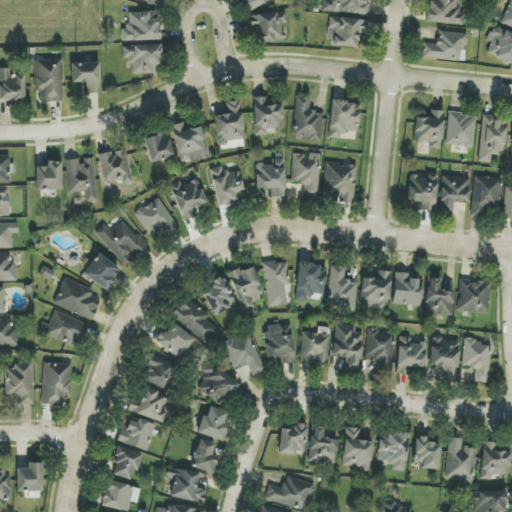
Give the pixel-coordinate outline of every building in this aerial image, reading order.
[(242,0),(248,11),(274,0),(242,0)] [(322,0),(321,11),(366,16),(367,0),(322,0)] [(463,25),(464,11),(456,11),(457,0),(427,0),(426,23),(463,25)] [(511,29),(511,0),(510,0),(500,24),(511,29)] [(287,23),(285,10),(247,16),(249,28),(257,27),(259,44),(283,40),(281,24),(287,23)] [(125,13),(126,41),(159,41),(158,19),(149,19),(149,12),(125,13)] [(356,48),(357,34),(366,34),(366,20),(329,18),(327,46),(356,48)] [(486,54),(511,65),(511,33),(492,26),(486,42),(490,44),(486,54)] [(422,44),(422,59),(459,61),(459,51),(465,51),(466,33),(437,32),(437,45),(422,44)] [(122,47),(123,60),(131,60),(132,74),(161,73),(160,45),(122,47)] [(34,92),(41,92),(41,102),(62,101),(62,60),(34,60),(34,92)] [(70,83),(86,83),(86,95),(100,95),(99,63),(70,64),(70,83)] [(25,75),(9,75),(9,69),(0,68),(0,102),(24,102),(25,75)] [(282,130),(281,105),(266,105),(266,97),(253,98),(254,136),(266,135),(266,130),(282,130)] [(293,134),(302,134),(302,140),(320,141),(321,112),(309,112),(310,98),(294,98),(293,134)] [(357,133),(359,104),(331,101),(328,138),(340,139),(341,132),(357,133)] [(244,141),(241,102),(226,102),(226,115),(214,116),(216,143),(244,141)] [(414,117),(413,142),(428,143),(428,149),(442,149),(443,111),(430,111),(430,118),(414,117)] [(473,147),(475,114),(447,113),(446,146),(473,147)] [(506,121),(494,120),(494,116),(481,115),(479,162),(490,163),(491,153),(504,153),(506,121)] [(181,164),(208,157),(200,126),(185,131),(183,123),(170,126),(181,164)] [(151,163),(174,156),(166,132),(144,139),(151,163)] [(98,155),(103,182),(122,179),(122,184),(131,183),(126,151),(111,153),(98,155)] [(319,154),(309,154),(309,155),(292,155),(291,184),(303,184),(302,198),(318,199),(319,154)] [(0,184),(12,184),(11,164),(10,165),(9,156),(0,155),(0,184)] [(284,197),(283,159),(272,159),(272,164),(255,164),(256,190),(270,189),(270,198),(284,197)] [(68,193),(84,193),(85,203),(96,202),(95,161),(67,162),(68,193)] [(61,191),(62,162),(47,162),(46,167),(35,167),(35,190),(61,191)] [(323,196),(338,197),(338,203),(354,204),(355,165),(324,163),(323,196)] [(245,199),(238,170),(223,174),(221,167),(209,170),(218,206),(245,199)] [(437,175),(426,173),(426,177),(409,176),(406,200),(421,202),(420,210),(434,212),(437,175)] [(469,178),(441,176),(439,213),(451,214),(452,203),(468,203),(469,178)] [(501,177),(473,176),(471,216),(499,217),(501,177)] [(196,217),(193,208),(205,205),(198,180),(181,185),(181,182),(170,185),(181,221),(196,217)] [(511,187),(504,187),(503,223),(511,223),(511,187)] [(0,216),(9,217),(8,189),(0,188),(0,216)] [(151,239),(175,224),(158,198),(134,213),(151,239)] [(123,264),(133,253),(136,256),(146,246),(123,221),(110,233),(103,225),(94,233),(123,264)] [(0,249),(12,249),(12,234),(18,233),(18,223),(0,223),(0,249)] [(0,280),(16,280),(16,267),(14,267),(14,262),(9,262),(9,252),(0,252),(0,280)] [(105,291),(120,270),(98,254),(83,274),(105,291)] [(287,305),(285,286),(289,286),(287,261),(263,264),(267,307),(287,305)] [(296,300),(324,301),(326,265),(297,264),(296,300)] [(228,274),(242,312),(254,307),(252,303),(263,298),(251,265),(228,274)] [(327,303),(339,304),(338,310),(355,311),(358,282),(345,281),(346,267),(331,266),(327,303)] [(388,309),(390,271),(377,271),(376,279),(361,278),(360,308),(388,309)] [(393,305),(421,306),(422,280),(405,280),(405,273),(394,273),(393,305)] [(199,290),(214,316),(236,304),(221,277),(199,290)] [(453,291),(440,291),(440,278),(427,277),(425,314),(452,316),(453,291)] [(63,281),(53,304),(92,321),(102,298),(63,281)] [(488,313),(489,282),(458,282),(458,312),(488,313)] [(219,327),(187,298),(172,315),(204,344),(219,327)] [(88,325),(53,311),(43,333),(79,348),(88,325)] [(0,345),(17,345),(17,333),(16,333),(15,327),(11,327),(10,318),(0,318),(0,345)] [(178,359),(193,338),(170,322),(156,343),(178,359)] [(267,358),(280,357),(281,364),(294,363),(290,324),(264,327),(267,358)] [(362,333),(355,333),(355,327),(334,325),(332,357),(346,357),(346,369),(360,370),(362,333)] [(377,359),(377,373),(392,373),(393,333),(366,332),(366,358),(377,359)] [(250,333),(223,343),(233,370),(247,365),(251,376),(264,372),(250,333)] [(327,363),(329,334),(302,333),(300,365),(313,366),(313,362),(327,363)] [(409,376),(409,368),(425,368),(426,344),(410,343),(410,337),(398,337),(396,375),(409,376)] [(429,367),(440,368),(440,379),(457,380),(458,341),(431,340),(429,367)] [(491,344),(464,340),(461,367),(475,369),(473,382),(487,383),(491,344)] [(166,390),(176,364),(152,355),(142,382),(166,390)] [(4,368),(14,368),(14,363),(20,363),(20,361),(33,361),(34,403),(19,404),(19,397),(10,397),(10,393),(5,393),(4,368)] [(63,406),(63,396),(70,396),(71,364),(43,364),(42,405),(63,406)] [(238,384),(216,368),(213,373),(209,370),(195,388),(221,407),(238,384)] [(166,395),(143,387),(138,401),(132,399),(128,411),(162,424),(166,413),(160,410),(166,395)] [(232,414),(210,407),(206,417),(202,415),(196,433),(222,442),(232,414)] [(155,426),(129,418),(125,430),(120,429),(116,442),(147,451),(155,426)] [(305,454),(306,423),(292,422),(291,430),(279,429),(278,453),(305,454)] [(308,462),(336,464),(337,440),(323,439),(324,428),(310,427),(308,462)] [(371,442),(359,441),(359,429),(344,428),(342,466),(360,467),(360,472),(370,472),(371,442)] [(407,434),(378,432),(377,462),(392,462),(392,471),(405,471),(407,434)] [(412,467),(438,469),(440,444),(425,443),(426,436),(415,435),(412,467)] [(445,479),(459,480),(459,484),(473,485),(475,448),(461,448),(462,439),(447,438),(445,479)] [(191,469),(214,473),(217,457),(213,456),(215,444),(197,440),(191,469)] [(510,452),(495,451),(496,443),(482,442),(480,479),(492,480),(492,477),(508,478),(510,452)] [(129,480),(132,471),(136,472),(142,455),(119,447),(110,474),(129,480)] [(16,469),(17,493),(42,492),(41,464),(27,464),(27,469),(16,469)] [(198,474),(168,468),(165,479),(173,481),(170,497),(203,504),(206,490),(195,488),(198,474)] [(0,499),(10,500),(10,472),(0,472),(0,499)] [(301,510),(304,500),(310,502),(314,485),(285,477),(282,489),(269,485),(264,500),(301,510)] [(137,503),(139,488),(110,483),(108,493),(103,492),(100,506),(128,511),(130,502),(137,503)] [(503,511),(504,502),(511,502),(511,493),(511,494),(511,491),(470,493),(470,511),(477,511),(503,511)]
